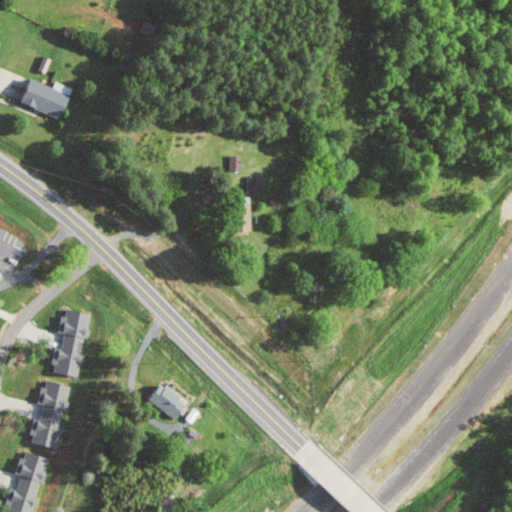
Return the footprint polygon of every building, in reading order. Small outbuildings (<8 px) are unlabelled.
[(48,60),(40,56),(34,70),(42,73),(48,60)] [(54,118),(65,88),(48,82),(47,87),(21,77),(11,103),(54,118)] [(226,172),(237,171),(237,156),(226,156),(226,172)] [(257,178),(243,178),(244,194),(258,193),(257,178)] [(245,235),(246,197),(227,197),(227,234),(245,235)] [(75,378),(79,353),(76,353),(79,338),(83,339),(87,314),(58,309),(55,333),(59,333),(57,349),(50,348),(46,373),(75,378)] [(64,386),(39,380),(34,404),(38,405),(35,420),(29,418),(24,443),(52,449),(57,425),(56,425),(64,386)] [(142,400),(169,420),(181,403),(155,383),(142,400)] [(45,458),(17,452),(12,474),(16,475),(12,490),(5,488),(0,509),(0,511),(28,511),(35,482),(39,483),(45,458)]
